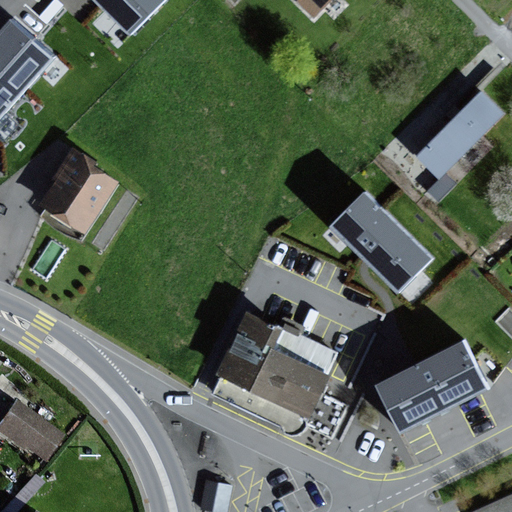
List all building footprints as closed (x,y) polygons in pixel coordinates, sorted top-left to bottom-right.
[(166,0),(84,0),(126,41),(166,0)] [(291,0),(314,21),(335,0),(291,0)] [(0,116),(54,56),(11,18),(0,29),(0,116)] [(478,96),(416,158),(436,179),(499,116),(478,96)] [(90,164),(70,152),(53,180),(56,182),(40,208),(83,234),(113,186),(87,170),(90,164)] [(435,258),(367,193),(331,231),(399,295),(435,258)] [(244,317),(217,377),(305,417),(332,357),(244,317)] [(463,343),(373,389),(398,438),(488,393),(463,343)] [(65,433),(21,402),(4,425),(49,456),(65,433)] [(224,511),(228,488),(207,484),(202,510),(213,511),(224,511)]
